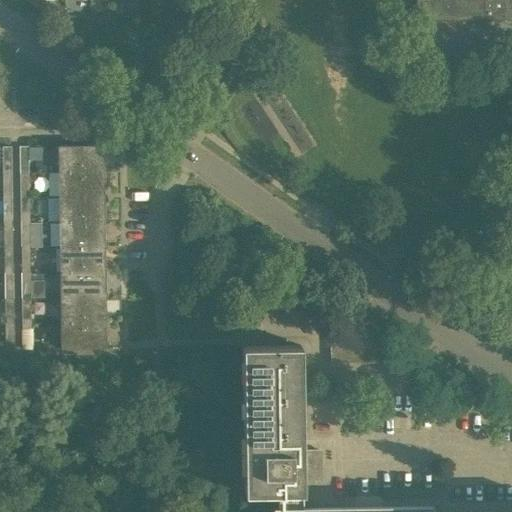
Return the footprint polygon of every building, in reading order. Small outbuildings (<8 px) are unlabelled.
[(511,0),(415,0),(416,21),(483,21),(483,22),(511,22),(511,0)] [(31,5),(31,14),(43,14),(43,5),(31,5)] [(58,145),(58,171),(103,170),(103,145),(58,145)] [(11,147),(2,147),(2,173),(11,173),(11,147)] [(27,147),(19,147),(19,173),(28,173),(27,147)] [(103,170),(58,171),(58,196),(104,195),(103,170)] [(2,198),(12,198),(11,173),(2,173),(2,198)] [(28,173),(19,173),(20,198),(28,198),(28,173)] [(104,195),(58,196),(59,221),(104,221),(104,195)] [(3,223),(12,223),(12,198),(2,198),(3,223)] [(28,198),(20,198),(20,223),(29,223),(28,198)] [(104,221),(59,221),(59,246),(104,246),(104,221)] [(3,249),(13,249),(12,223),(3,223),(3,249)] [(29,223),(20,223),(20,248),(29,248),(29,223)] [(104,246),(59,246),(59,272),(105,272),(104,246)] [(29,248),(20,248),(21,274),(30,274),(29,248)] [(4,274),(13,274),(13,249),(3,249),(4,274)] [(105,272),(59,272),(60,298),(105,297),(105,272)] [(4,299),(13,299),(13,274),(4,274),(4,299)] [(30,274),(21,274),(21,299),(30,299),(30,274)] [(248,310),(262,310),(262,285),(248,285),(248,310)] [(274,310),(274,285),(262,285),(262,310),(274,310)] [(287,310),(287,285),(274,285),(274,310),(287,310)] [(299,309),(299,285),(287,285),(287,310),(299,309)] [(310,285),(299,285),(299,309),(310,309),(310,285)] [(105,297),(60,298),(60,323),(105,322),(105,297)] [(4,324),(14,324),(13,299),(4,299),(4,324)] [(30,299),(21,299),(22,324),(31,324),(30,299)] [(106,347),(105,322),(60,323),(61,348),(106,347)] [(5,350),(14,350),(14,324),(4,324),(5,350)] [(22,350),(31,349),(31,324),(22,324),(22,350)] [(331,363),(344,363),(344,339),(331,339),(331,363)] [(356,363),(355,339),(344,339),(344,363),(356,363)] [(368,363),(368,339),(355,339),(356,363),(368,363)] [(380,363),(380,339),(368,339),(368,363),(380,363)] [(392,339),(380,339),(380,363),(392,363),(392,354),(392,339)] [(322,449),(302,450),(301,345),(241,346),(244,494),(271,494),(303,493),(303,480),(322,480),(322,449)]
